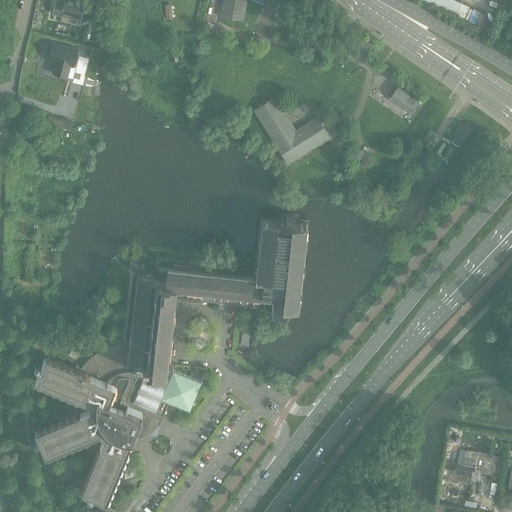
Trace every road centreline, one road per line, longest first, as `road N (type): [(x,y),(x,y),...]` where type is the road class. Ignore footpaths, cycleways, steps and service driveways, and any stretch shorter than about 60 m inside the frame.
road 1 (primary): [(511,183),(322,409)]
road 2 (primary): [(275,511),(438,311)]
road 3 (unclassified): [(135,511),(232,381)]
road 4 (unclassified): [(0,145),(28,0)]
road 5 (secondary): [(511,69),(389,0)]
